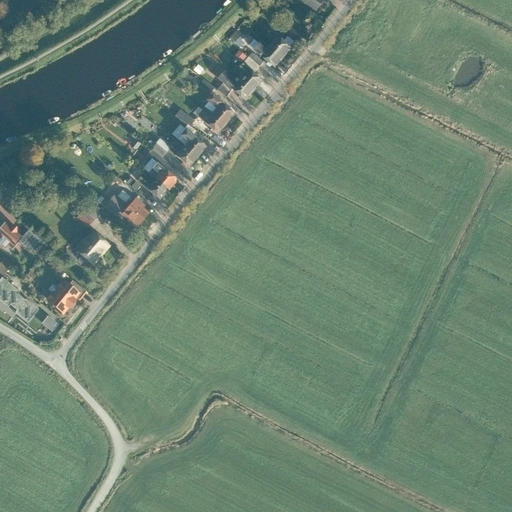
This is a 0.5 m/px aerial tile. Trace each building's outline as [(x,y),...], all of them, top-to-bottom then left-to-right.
[(301,0),(302,0),(317,12),(325,0),(301,0)] [(281,35),(274,29),(269,36),(276,41),(281,35)] [(237,30),(230,38),(240,48),(247,41),(237,30)] [(276,41),(272,46),(286,59),(296,48),(281,35),(276,41)] [(286,59),(272,46),(270,48),(263,43),(257,51),(278,68),(286,59)] [(244,62),(248,55),(238,50),(235,57),(244,62)] [(253,53),(249,58),(260,67),(264,62),(253,53)] [(249,58),(246,63),(256,71),(260,67),(249,58)] [(247,75),(243,80),(256,92),(264,82),(244,65),(239,69),(247,75)] [(226,70),(218,78),(247,101),(256,92),(243,80),(240,83),(226,70)] [(200,86),(212,90),(214,85),(202,80),(200,86)] [(218,108),(214,113),(228,124),(236,115),(223,104),(224,102),(214,94),(208,100),(218,108)] [(189,126),(194,120),(180,108),(175,115),(189,126)] [(204,110),(197,119),(218,136),(228,124),(214,113),(211,116),(204,110)] [(175,123),(161,111),(151,122),(166,134),(175,123)] [(193,135),(185,145),(200,157),(208,147),(193,135)] [(156,144),(152,149),(163,158),(167,153),(156,144)] [(175,144),(170,150),(191,168),(200,157),(185,145),(182,149),(175,144)] [(163,158),(152,149),(148,154),(165,168),(169,164),(163,158)] [(160,174),(157,179),(171,191),(180,181),(159,164),(154,169),(160,174)] [(143,175),(137,182),(161,202),(171,191),(157,179),(153,183),(143,175)] [(135,191),(140,186),(131,177),(126,182),(135,191)] [(120,190),(104,208),(116,217),(121,211),(139,226),(148,214),(120,190)] [(90,204),(76,219),(88,228),(102,214),(90,204)] [(5,222),(0,227),(0,240),(13,251),(20,243),(24,238),(5,222)] [(29,232),(24,238),(20,243),(31,252),(40,240),(29,232)] [(90,232),(75,250),(95,266),(111,248),(90,232)] [(0,282),(0,283),(0,300),(9,308),(11,306),(18,312),(16,314),(28,324),(39,311),(18,294),(20,292),(8,283),(12,279),(6,274),(9,269),(0,264),(0,282)] [(68,277),(47,301),(64,316),(86,291),(68,277)] [(51,332),(58,325),(48,315),(41,322),(51,332)]
